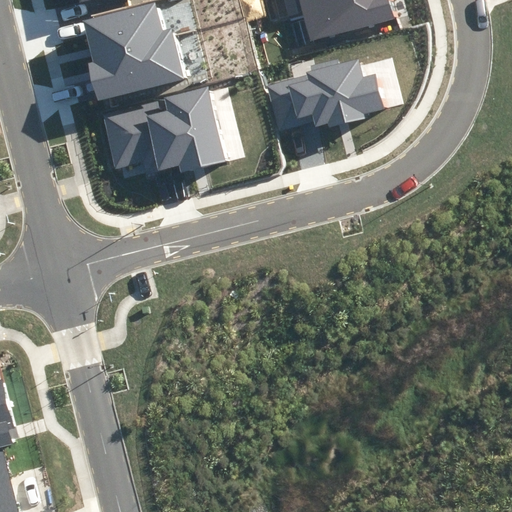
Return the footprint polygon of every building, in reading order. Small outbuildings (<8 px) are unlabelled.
[(300,0),(311,40),(394,18),(388,0),(300,0)] [(99,102),(187,78),(174,30),(165,32),(157,3),(82,23),(93,64),(89,65),(99,102)] [(359,61),(270,85),(280,123),(313,114),(316,127),(326,124),(327,127),(364,117),(363,114),(384,108),(375,74),(363,77),(359,61)] [(146,107),(104,119),(117,168),(156,157),(160,170),(180,164),(182,172),(225,160),(206,88),(145,104),(146,107)] [(0,382),(0,511),(16,511),(1,447),(14,444),(0,382)]
